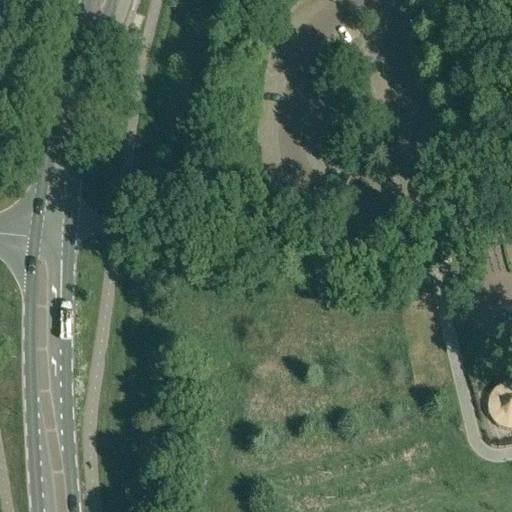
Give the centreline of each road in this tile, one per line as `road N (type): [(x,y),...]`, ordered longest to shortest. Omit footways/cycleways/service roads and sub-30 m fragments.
road 1 (primary): [(48,511),(51,236)]
road 2 (primary): [(53,217),(76,81),(101,0)]
